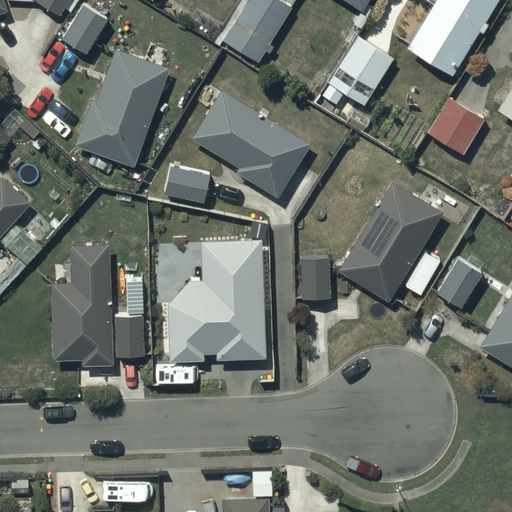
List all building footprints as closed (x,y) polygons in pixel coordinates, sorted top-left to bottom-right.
[(67,0),(39,0),(61,12),(67,0)] [(259,60),(290,5),(280,0),(244,0),(222,39),(259,60)] [(364,6),(368,0),(346,0),(362,9),(353,24),(360,28),(371,10),(364,6)] [(452,73),(497,0),(427,0),(433,3),(407,46),(452,73)] [(107,16),(85,2),(64,37),(86,51),(107,16)] [(364,102),(393,55),(357,33),(328,80),(364,102)] [(511,115),(511,46),(511,47),(511,85),(498,107),(511,115)] [(133,164),(169,66),(116,47),(97,101),(91,99),(74,143),(133,164)] [(310,140),(221,89),(193,138),(239,164),(235,170),(278,195),(310,140)] [(485,117),(449,96),(427,131),(463,153),(485,117)] [(209,172),(170,163),(164,191),(202,200),(209,172)] [(0,233),(30,201),(2,176),(0,178),(0,233)] [(443,211),(394,180),(338,269),(388,300),(443,211)] [(265,356),(261,237),(201,239),(203,279),(190,280),(168,302),(170,360),(204,358),(204,353),(217,352),(217,357),(265,356)] [(112,363),(109,243),(70,244),(71,281),(52,281),(54,358),(83,357),(83,364),(112,363)] [(329,296),(328,255),(302,255),(302,296),(329,296)] [(483,272),(459,257),(438,291),(462,306),(483,272)] [(511,363),(511,292),(481,345),(511,363)] [(143,312),(115,313),(116,354),(144,353),(143,312)] [(270,511),(270,496),(223,498),(223,511),(270,511)]
